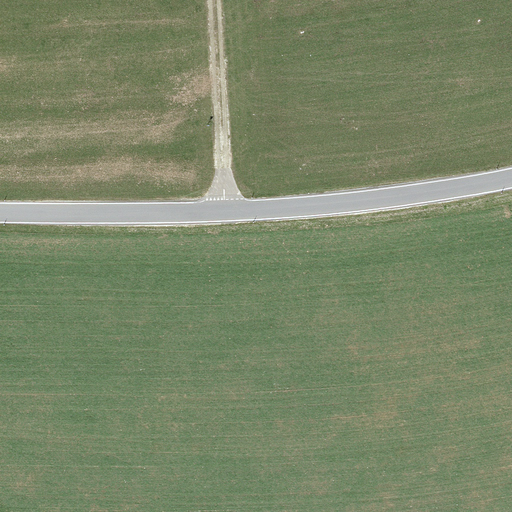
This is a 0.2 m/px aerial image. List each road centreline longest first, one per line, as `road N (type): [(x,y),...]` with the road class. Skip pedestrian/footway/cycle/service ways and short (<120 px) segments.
road 1 (unclassified): [(511,184),(112,221),(0,221)]
road 2 (track): [(228,212),(216,0)]
